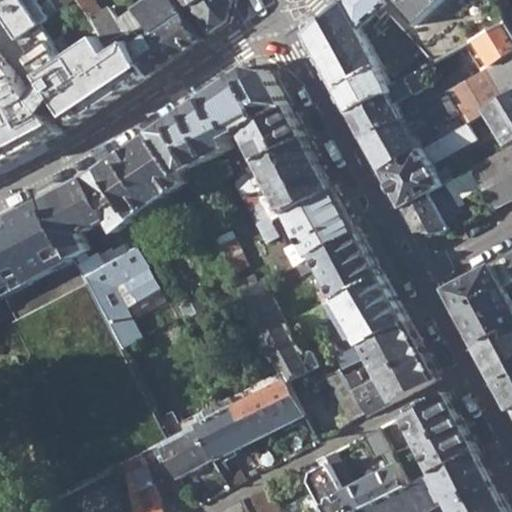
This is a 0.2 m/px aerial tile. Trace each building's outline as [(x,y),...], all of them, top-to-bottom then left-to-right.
[(49,14),(39,0),(0,0),(0,8),(18,35),(40,20),(49,14)] [(80,0),(94,19),(105,12),(96,0),(80,0)] [(113,7),(105,12),(94,19),(103,32),(110,42),(130,31),(154,73),(205,39),(179,0),(149,0),(141,6),(145,13),(126,26),(113,7)] [(192,0),(215,34),(233,22),(236,11),(238,0),(192,0)] [(396,86),(394,84),(359,22),(384,3),(423,44),(398,68),(404,78),(426,66),(478,36),(507,19),(503,12),(495,0),(346,0),(311,33),(314,39),(333,73),(353,110),(396,86)] [(511,6),(503,12),(507,19),(511,26),(511,6)] [(478,36),(497,64),(511,54),(511,26),(507,19),(478,36)] [(40,20),(18,35),(45,73),(67,58),(40,20)] [(103,32),(67,58),(45,73),(51,83),(64,102),(78,122),(154,73),(130,31),(110,42),(103,32)] [(0,93),(3,96),(26,84),(0,52),(0,93)] [(463,112),(469,123),(495,108),(511,98),(511,54),(497,64),(475,76),(451,90),(463,112)] [(191,179),(191,180),(207,171),(203,163),(238,144),(233,134),(296,102),(278,70),(277,67),(266,65),(255,63),(254,63),(160,128),(191,179)] [(368,137),(410,113),(402,98),(418,87),(420,90),(435,81),(426,66),(404,78),(394,84),(396,86),(353,110),(368,137)] [(451,90),(475,76),(471,69),(436,88),(440,96),(451,90)] [(45,90),(38,99),(51,115),(58,108),(64,102),(51,83),(45,90)] [(38,99),(26,84),(3,96),(0,97),(0,164),(64,130),(51,115),(38,99)] [(417,99),(422,106),(440,96),(436,88),(417,99)] [(386,170),(425,148),(418,134),(463,112),(451,90),(440,96),(422,106),(410,113),(368,137),(386,170)] [(511,98),(495,108),(511,135),(511,137),(511,98)] [(243,154),(250,167),(313,134),(296,102),(233,134),(238,144),(243,154)] [(407,207),(470,171),(467,164),(465,160),(440,175),(436,166),(480,141),(469,123),(425,148),(386,170),(407,207)] [(141,214),(191,179),(160,128),(105,166),(141,214)] [(250,167),(277,216),(292,208),(340,185),(338,182),(313,134),(250,167)] [(511,147),(490,160),(511,202),(511,201),(511,147)] [(250,167),(243,154),(238,157),(247,175),(241,179),(271,239),(285,232),(277,216),(250,167)] [(209,214),(216,229),(232,221),(220,200),(214,204),(205,187),(238,171),(232,160),(207,171),(191,180),(209,214)] [(511,202),(490,160),(475,168),(485,188),(496,209),(511,202)] [(111,217),(119,228),(136,217),(141,214),(105,166),(87,175),(111,217)] [(470,171),(407,207),(420,232),(450,234),(473,221),(464,205),(460,208),(456,201),(469,196),(485,188),(475,168),(470,171)] [(111,217),(87,175),(47,196),(79,254),(88,249),(93,246),(83,230),(111,217)] [(295,250),(300,261),(321,251),(364,229),(340,185),(292,208),(306,236),(291,244),(295,250)] [(45,432),(73,489),(131,460),(151,449),(175,437),(163,414),(126,342),(123,337),(116,325),(112,317),(100,295),(88,273),(79,254),(47,196),(0,220),(0,298),(8,295),(20,318),(16,320),(67,420),(45,432)] [(481,218),(469,196),(456,201),(460,208),(464,205),(473,221),(481,218)] [(192,222),(229,295),(246,288),(241,276),(237,270),(223,242),(216,229),(209,214),(192,222)] [(364,229),(321,251),(325,259),(332,272),(335,277),(337,282),(324,288),(331,301),(333,299),(344,294),(387,272),(385,269),(364,229)] [(223,242),(237,270),(252,262),(237,235),(223,242)] [(120,254),(88,273),(100,295),(112,317),(116,325),(136,316),(128,303),(138,297),(143,307),(165,293),(136,237),(127,242),(130,248),(125,251),(122,245),(117,248),(120,254)] [(79,254),(88,273),(120,254),(117,248),(115,246),(103,254),(101,250),(91,255),(88,249),(79,254)] [(261,262),(269,277),(287,268),(290,266),(300,261),(295,250),(279,259),(277,254),(261,262)] [(300,261),(290,266),(295,277),(325,259),(321,251),(300,261)] [(481,347),(511,330),(511,294),(510,291),(511,290),(511,254),(450,288),(478,342),(481,347)] [(256,268),(241,276),(246,288),(263,280),(256,268)] [(287,268),(269,277),(273,285),(291,276),(287,268)] [(359,324),(367,339),(412,319),(387,272),(344,294),(353,311),(359,324)] [(292,321),(273,285),(269,277),(263,280),(246,288),(269,332),(292,321)] [(204,290),(181,301),(188,314),(211,303),(204,290)] [(338,309),(333,299),(331,301),(302,315),(308,325),(338,309)] [(352,328),(359,324),(353,311),(345,315),(352,328)] [(126,342),(144,333),(136,316),(116,325),(123,337),(126,342)] [(338,354),(344,366),(373,351),(385,373),(356,387),(369,414),(443,376),(412,319),(367,339),(338,354)] [(292,377),(293,378),(333,357),(327,344),(308,352),(292,321),(269,332),(278,350),(287,366),(292,377)] [(500,382),(501,385),(511,379),(511,330),(481,347),(485,355),(500,382)] [(255,365),(222,382),(221,383),(228,396),(287,366),(278,350),(253,362),(255,365)] [(327,400),(339,394),(354,386),(344,366),(338,354),(333,357),(293,378),(309,410),(321,434),(335,432),(342,429),(327,400)] [(275,428),(309,410),(293,378),(292,377),(258,394),(275,428)] [(511,404),(511,379),(501,385),(502,387),(505,391),(511,404)] [(356,387),(354,386),(339,394),(354,422),(369,414),(356,387)] [(382,424),(392,441),(400,437),(415,429),(426,450),(419,451),(411,457),(403,463),(414,483),(436,472),(481,448),(452,394),(450,389),(382,424)] [(238,405),(254,439),(275,428),(258,394),(238,405)] [(202,423),(218,456),(254,439),(238,405),(202,423)] [(175,437),(202,423),(197,412),(181,419),(175,408),(163,414),(175,437)] [(175,437),(151,449),(165,474),(177,468),(180,475),(218,456),(202,423),(175,437)] [(393,464),(359,482),(348,488),(361,511),(414,483),(403,463),(393,444),(392,441),(382,424),(370,431),(377,444),(383,447),(393,464)] [(393,444),(403,463),(411,457),(400,437),(392,441),(393,444)] [(285,447),(289,456),(304,449),(300,440),(285,447)] [(332,462),(348,488),(359,482),(339,447),(327,453),(332,462)] [(511,511),(511,506),(510,503),(481,448),(436,472),(449,495),(458,511),(511,511)] [(131,460),(134,470),(152,465),(156,479),(165,474),(151,449),(131,460)] [(357,511),(361,511),(348,488),(332,462),(315,470),(313,480),(330,511),(357,511)] [(166,511),(156,479),(152,465),(134,470),(139,489),(134,491),(139,511),(166,511)] [(228,474),(233,485),(247,478),(241,467),(228,474)] [(357,511),(416,511),(440,499),(449,495),(436,472),(414,483),(361,511),(357,511)] [(284,511),(269,484),(246,496),(254,511),(284,511)]
